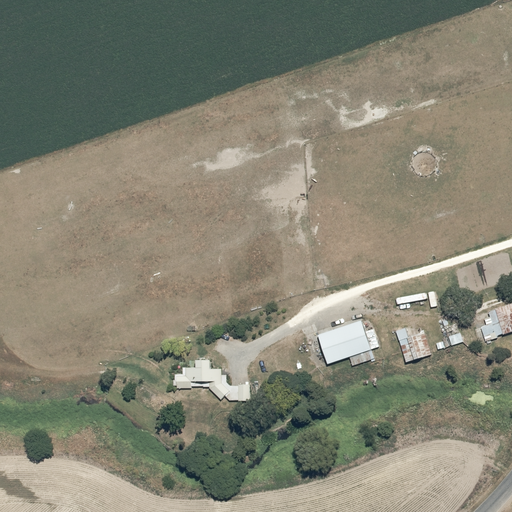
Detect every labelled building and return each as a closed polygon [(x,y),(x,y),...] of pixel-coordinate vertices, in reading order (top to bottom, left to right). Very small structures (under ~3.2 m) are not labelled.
[(490,335),(491,340),(498,338),(497,336),(511,331),(511,302),(487,310),(492,324),(481,327),(483,336),(490,335)] [(360,322),(318,335),(326,365),(349,358),(351,366),(374,360),(371,350),(380,347),(375,329),(363,332),(360,322)] [(395,330),(405,362),(431,355),(424,332),(409,336),(406,326),(395,330)] [(462,333),(449,337),(448,337),(451,346),(465,342),(462,333)] [(446,341),(435,343),(436,350),(448,348),(446,341)] [(182,374),(174,374),(173,380),(172,386),(176,386),(176,389),(192,389),(192,387),(209,388),(220,400),(224,396),(228,401),(250,401),(250,380),(247,380),(247,384),(237,384),(237,386),(229,386),(226,382),(226,375),(221,376),(221,369),(210,369),(210,366),(213,366),(213,362),(209,362),(209,360),(193,360),(194,367),(182,367),(182,374)]
